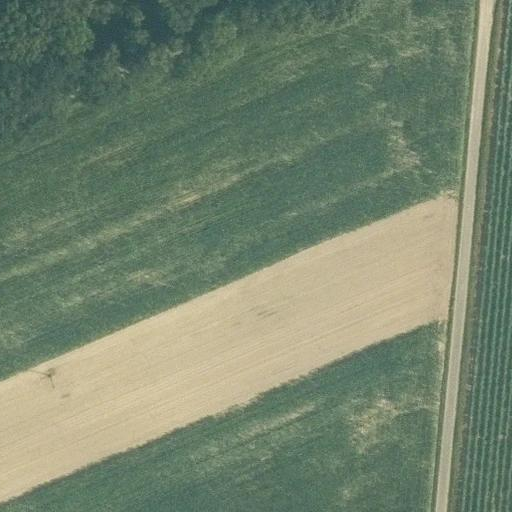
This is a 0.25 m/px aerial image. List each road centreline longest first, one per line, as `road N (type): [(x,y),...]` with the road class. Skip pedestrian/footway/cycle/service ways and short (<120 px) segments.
road 1 (unclassified): [(486,0),(438,511)]
road 2 (unclassified): [(290,0),(0,122)]
